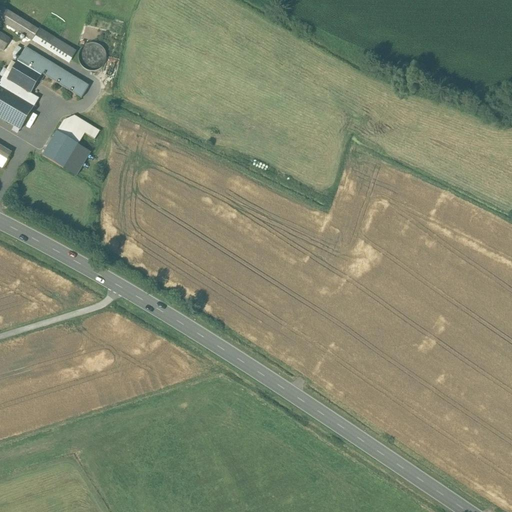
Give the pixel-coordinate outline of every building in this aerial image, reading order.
[(0,13),(0,21),(68,63),(77,48),(43,26),(39,28),(4,7),(0,13)] [(0,48),(4,51),(13,37),(0,29),(0,48)] [(89,86),(25,47),(18,59),(47,77),(81,98),(89,86)] [(83,77),(91,77),(97,74),(102,67),(102,60),(98,53),(92,49),(84,49),(78,52),(74,59),(73,66),(77,73),(83,77)] [(26,101),(30,94),(35,96),(47,77),(18,59),(1,87),(26,102),(26,101)] [(1,87),(0,86),(0,117),(20,129),(21,129),(34,107),(26,102),(1,87)] [(35,96),(30,94),(26,101),(26,102),(34,107),(39,98),(35,96)] [(57,132),(79,146),(89,152),(100,132),(74,116),(70,124),(63,120),(57,132)] [(79,146),(57,132),(42,156),(65,171),(79,146)] [(11,152),(0,145),(0,167),(2,168),(11,152)]
